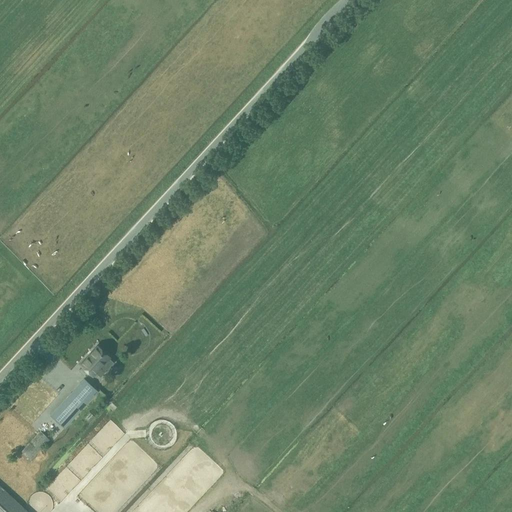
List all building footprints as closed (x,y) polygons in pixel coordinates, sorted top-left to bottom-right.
[(156,330),(150,337),(156,343),(162,336),(156,330)] [(106,371),(101,367),(109,358),(97,347),(81,365),(93,376),(96,372),(101,376),(106,371)] [(64,428),(98,392),(84,379),(51,415),(64,428)] [(41,431),(22,451),(30,460),(50,440),(41,431)] [(0,511),(28,511),(0,485),(0,511)]
